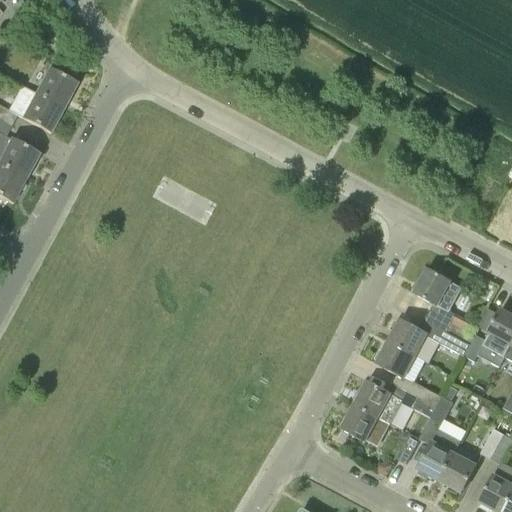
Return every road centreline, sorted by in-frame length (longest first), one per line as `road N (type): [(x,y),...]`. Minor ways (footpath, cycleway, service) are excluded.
road 1 (residential): [(415,222),(126,65)]
road 2 (residential): [(289,441),(415,222)]
road 3 (residential): [(27,264),(126,65)]
road 4 (residential): [(419,511),(289,441)]
